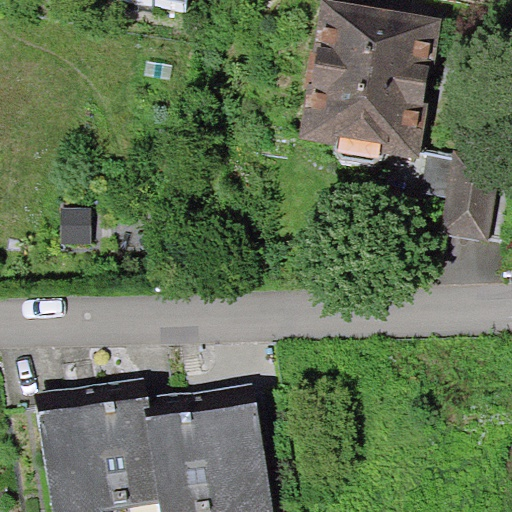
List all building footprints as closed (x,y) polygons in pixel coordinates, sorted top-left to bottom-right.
[(197,0),(126,0),(125,7),(194,19),(197,0)] [(446,26),(330,7),(305,150),(422,170),(446,26)] [(503,169),(457,161),(442,244),(488,252),(503,169)] [(137,381),(37,400),(57,511),(160,511),(143,410),(137,381)] [(271,511),(248,390),(143,410),(162,511),(271,511)]
